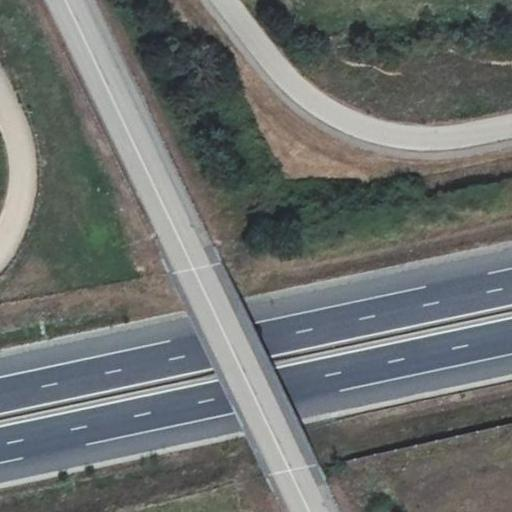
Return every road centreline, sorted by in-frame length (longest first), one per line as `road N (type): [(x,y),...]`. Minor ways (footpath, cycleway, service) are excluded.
road 1 (unclassified): [(304,511),(66,0)]
road 2 (trunk): [(511,286),(0,398)]
road 3 (trunk): [(0,448),(511,343)]
road 4 (unclassified): [(511,132),(435,144),(359,131),(287,88),(220,0)]
